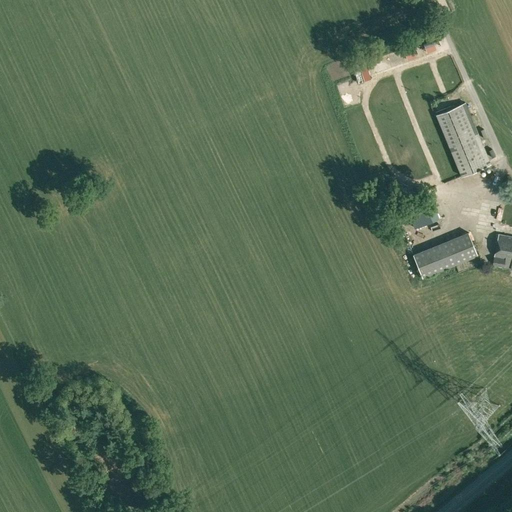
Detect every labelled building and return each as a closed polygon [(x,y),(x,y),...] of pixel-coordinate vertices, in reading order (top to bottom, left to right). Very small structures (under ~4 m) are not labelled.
[(436,114),(461,176),(490,164),(465,102),(436,114)] [(393,143),(407,136),(405,132),(391,139),(393,143)] [(431,167),(437,178),(442,176),(436,165),(431,167)] [(425,229),(442,225),(440,219),(423,223),(425,229)] [(425,277),(485,256),(476,232),(417,253),(425,277)] [(511,236),(499,234),(493,265),(511,268),(511,236)]
